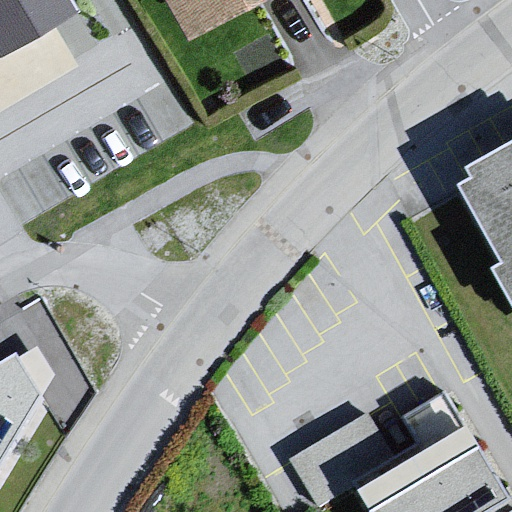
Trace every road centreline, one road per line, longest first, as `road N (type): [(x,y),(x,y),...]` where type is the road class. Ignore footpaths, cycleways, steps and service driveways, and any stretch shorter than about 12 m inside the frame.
road 1 (residential): [(461,64),(295,216),(198,331)]
road 2 (residential): [(198,331),(135,292),(64,269),(17,270),(0,281)]
road 3 (residential): [(198,331),(84,511)]
